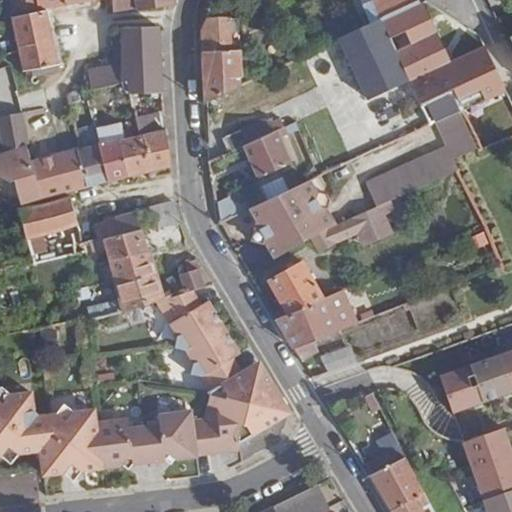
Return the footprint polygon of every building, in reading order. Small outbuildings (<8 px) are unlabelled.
[(10,0),(13,13),(26,9),(22,0),(10,0)] [(64,5),(89,0),(22,0),(26,9),(44,8),(64,5)] [(138,10),(162,6),(175,4),(174,0),(112,0),(114,10),(137,6),(138,10)] [(370,13),(375,24),(381,21),(413,5),(421,2),(419,0),(358,0),(361,4),(369,0),(371,0),(376,10),(370,13)] [(366,15),(370,13),(376,10),(371,0),(369,0),(361,4),(366,15)] [(12,19),(18,50),(23,71),(58,64),(45,12),(12,19)] [(231,17),(207,18),(202,30),(206,102),(230,91),(230,78),(242,78),(241,51),(238,51),(237,23),(231,24),(231,17)] [(341,39),(362,29),(357,19),(336,28),(341,39)] [(370,26),(364,29),(362,29),(341,39),(365,91),(394,78),(370,26)] [(127,92),(163,91),(162,28),(124,28),(123,49),(123,64),(116,64),(89,70),(93,91),(125,84),(127,92)] [(341,39),(329,45),(354,96),(365,91),(341,39)] [(0,69),(0,103),(16,102),(11,68),(0,69)] [(398,87),(394,78),(365,91),(354,96),(360,109),(371,104),(369,101),(398,87)] [(450,95),(421,107),(430,126),(436,123),(460,112),(450,95)] [(472,135),(460,112),(436,123),(447,146),(395,171),(406,193),(458,168),(456,161),(481,150),(472,135)] [(0,140),(2,153),(30,144),(24,113),(0,117),(0,140)] [(135,120),(139,136),(144,135),(165,131),(163,113),(135,119),(135,120)] [(99,143),(108,182),(129,177),(120,140),(139,136),(135,120),(97,130),(96,130),(99,143)] [(225,140),(231,153),(245,146),(275,133),(269,120),(225,140)] [(154,171),(171,166),(167,130),(165,131),(144,135),(154,171)] [(291,164),(277,132),(275,133),(245,146),(259,178),(291,164)] [(129,177),(154,171),(144,135),(139,136),(120,140),(129,177)] [(77,149),(87,187),(108,182),(99,143),(80,148),(77,149)] [(22,206),(26,204),(42,200),(87,187),(77,149),(33,161),(30,147),(15,152),(0,157),(0,172),(2,178),(16,185),(22,206)] [(310,180),(254,207),(252,208),(258,219),(250,239),(267,244),(274,259),(311,239),(333,227),(327,215),(320,212),(316,203),(318,197),(310,180)] [(246,189),(216,204),(220,224),(252,208),(254,207),(246,189)] [(32,255),(48,251),(45,236),(59,232),(79,225),(71,196),(19,210),(32,255)] [(324,199),(318,197),(316,203),(320,212),(327,215),(329,209),(324,199)] [(333,227),(311,239),(319,254),(361,232),(367,243),(399,228),(387,201),(333,227)] [(156,228),(161,227),(182,225),(175,203),(150,210),(156,228)] [(122,234),(141,229),(136,213),(116,218),(122,234)] [(109,237),(122,234),(116,218),(105,221),(105,223),(109,237)] [(93,226),(97,240),(109,237),(105,223),(93,226)] [(110,263),(149,252),(143,231),(142,229),(141,229),(122,234),(109,237),(97,240),(89,241),(93,252),(106,249),(110,263)] [(160,301),(164,300),(149,252),(110,263),(100,265),(106,284),(114,282),(122,312),(160,301)] [(192,292),(213,286),(196,258),(185,261),(189,272),(180,275),(182,281),(172,284),(176,296),(192,292)] [(307,307),(327,298),(305,262),(270,283),(288,315),(307,307)] [(344,330),(367,322),(352,286),(329,296),(327,298),(307,307),(288,315),(277,320),(294,349),(314,341),(339,332),(344,330)] [(76,290),(78,301),(91,298),(88,287),(76,290)] [(224,327),(209,301),(201,306),(192,292),(176,296),(164,300),(160,301),(172,323),(188,349),(224,327)] [(112,302),(87,308),(89,319),(114,313),(112,302)] [(224,327),(188,349),(213,390),(242,373),(233,358),(240,354),(224,327)] [(294,349),(303,362),(320,355),(314,341),(294,349)] [(329,373),(356,364),(348,348),(321,357),(329,373)] [(511,389),(511,350),(440,376),(453,411),(511,389)] [(213,390),(209,393),(240,443),(287,414),(288,411),(260,365),(258,363),(242,373),(213,390)] [(33,392),(0,396),(0,455),(0,456),(3,456),(9,448),(17,453),(19,454),(40,451),(33,392)] [(160,428),(145,430),(148,457),(170,455),(175,459),(197,456),(197,450),(221,447),(222,453),(241,451),(240,443),(212,398),(209,422),(193,424),(191,410),(159,415),(160,428)] [(95,408),(36,416),(40,451),(44,475),(63,473),(72,463),(82,470),(102,468),(95,408)] [(97,423),(102,468),(123,466),(127,460),(148,457),(145,430),(129,432),(127,419),(97,423)] [(463,443),(488,511),(511,511),(511,455),(502,429),(463,443)] [(391,510),(424,493),(399,445),(363,463),(391,510)] [(17,453),(9,448),(3,456),(0,456),(11,464),(19,454),(17,453)] [(127,460),(123,466),(128,470),(171,464),(175,459),(170,455),(148,457),(127,460)] [(63,473),(74,481),(82,470),(72,463),(63,473)] [(325,511),(329,510),(316,484),(259,511),(325,511)] [(433,511),(424,493),(391,510),(391,511),(433,511)]
